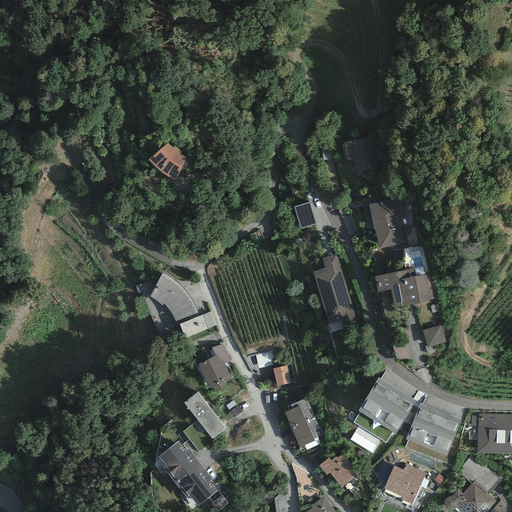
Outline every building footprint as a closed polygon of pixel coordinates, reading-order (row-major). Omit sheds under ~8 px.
[(371,136),(343,143),(348,161),(352,160),(356,174),(379,168),(371,136)] [(173,148),(167,143),(148,160),(154,166),(158,170),(166,176),(175,181),(186,158),(180,153),(181,152),(174,146),(173,148)] [(294,202),(299,225),(314,221),(309,198),(294,202)] [(396,198),(369,205),(379,249),(405,243),(401,225),(402,225),(396,198)] [(336,254),(322,258),(325,268),(312,272),(329,325),(342,321),(343,325),(357,321),(355,315),(336,254)] [(413,269),(374,276),(377,292),(391,290),(394,308),(429,302),(429,300),(424,276),(424,275),(414,277),(413,269)] [(167,276),(162,273),(149,297),(153,298),(155,300),(157,301),(160,304),(162,305),(164,304),(165,305),(167,308),(169,310),(171,314),(174,320),(176,325),(179,324),(185,338),(216,326),(211,312),(199,316),(197,312),(192,301),(189,296),(184,291),(179,286),(176,283),(171,279),(167,276)] [(432,274),(424,276),(429,300),(437,298),(432,274)] [(446,342),(440,325),(422,331),(427,346),(428,348),(432,346),(446,342)] [(406,342),(392,346),(396,359),(410,359),(406,342)] [(222,344),(211,348),(211,349),(215,355),(217,355),(221,363),(223,362),(224,364),(230,361),(222,344)] [(434,352),(432,346),(428,348),(427,346),(425,346),(427,354),(434,352)] [(271,352),(255,356),(258,368),(274,365),(271,352)] [(221,363),(217,355),(215,355),(198,364),(211,389),(214,388),(216,392),(226,387),(223,382),(231,378),(224,364),(223,362),(221,363)] [(286,366),(273,369),(277,386),(290,383),(286,366)] [(415,401),(378,378),(358,411),(395,434),(404,422),(411,425),(406,439),(447,456),(461,420),(420,404),(419,405),(414,403),(415,401)] [(225,428),(197,393),(184,403),(197,420),(183,432),(199,452),(213,441),(212,439),(225,428)] [(289,411),(284,413),(299,448),(314,441),(314,439),(318,437),(315,430),(319,428),(306,398),(291,405),(293,409),(289,411)] [(511,414),(478,414),(477,453),(511,453),(511,414)] [(163,468),(175,483),(200,464),(187,448),(185,450),(178,442),(158,457),(166,466),(163,468)] [(329,458),(318,466),(326,475),(329,473),(341,487),(358,473),(342,454),(337,458),(336,456),(331,460),(329,458)] [(426,473),(405,463),(403,469),(394,465),(383,489),(402,497),(401,500),(412,505),(426,473)] [(212,480),(200,464),(175,483),(188,499),(190,497),(197,506),(217,491),(210,482),(212,480)] [(445,479),(438,474),(434,480),(441,485),(445,479)] [(487,496),(473,483),(472,485),(471,484),(462,493),(457,489),(451,497),(450,497),(448,497),(446,498),(444,501),(443,503),(444,507),(446,509),(447,510),(449,510),(452,510),(454,509),(456,508),(458,506),(464,511),(488,511),(497,503),(488,495),(487,496)] [(228,503),(222,495),(211,503),(217,511),(228,503)] [(333,511),(323,497),(311,506),(312,508),(306,511),(333,511)] [(504,511),(506,510),(500,500),(490,511),(504,511)]
